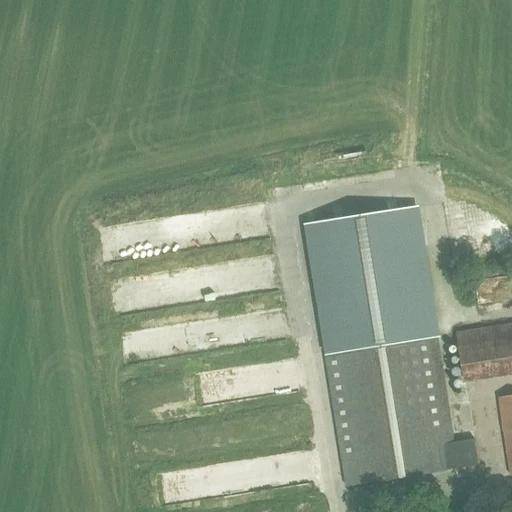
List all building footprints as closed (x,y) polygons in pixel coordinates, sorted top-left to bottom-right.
[(313,166),(315,173),(327,169),(322,153),(298,160),(301,169),(313,166)] [(476,229),(471,206),(463,208),(473,254),(479,253),(474,229),(476,229)] [(305,225),(346,485),(478,465),(474,439),(453,442),(436,336),(416,207),(305,225)] [(277,317),(215,320),(217,348),(278,344),(277,317)] [(511,323),(456,333),(463,376),(511,368),(511,323)] [(511,394),(499,397),(511,475),(511,394)] [(326,511),(325,501),(261,506),(261,511),(326,511)]
